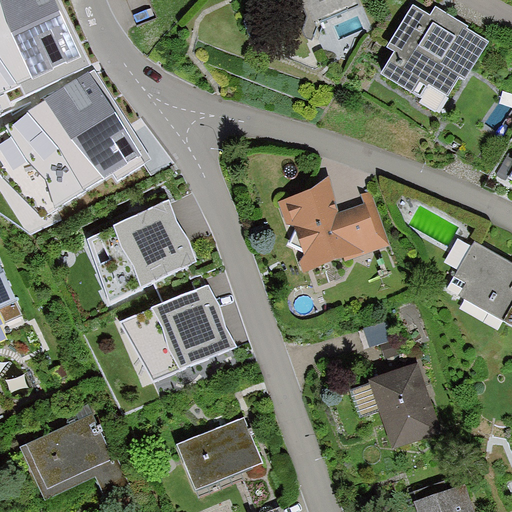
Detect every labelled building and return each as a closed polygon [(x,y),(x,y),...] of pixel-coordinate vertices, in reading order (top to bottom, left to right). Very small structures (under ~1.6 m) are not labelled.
[(0,0),(0,108),(91,65),(60,0),(0,0)] [(235,0),(258,51),(317,74),(350,37),(372,29),(360,3),(356,4),(354,0),(235,0)] [(427,15),(410,5),(383,49),(390,53),(378,73),(419,98),(426,87),(445,98),(457,77),(463,80),(487,41),(464,27),(465,26),(432,6),(427,15)] [(95,69),(0,136),(0,173),(3,178),(44,219),(113,173),(117,181),(152,159),(132,127),(95,69)] [(329,189),(279,207),(302,274),(389,244),(373,200),(337,212),(329,189)] [(169,202),(90,239),(111,302),(181,268),(197,260),(188,240),(177,221),(169,202)] [(511,267),(472,245),(446,291),(505,324),(511,311),(511,267)] [(0,311),(18,303),(0,264),(0,311)] [(119,322),(155,382),(236,346),(225,327),(220,306),(209,285),(119,322)] [(416,364),(367,382),(392,450),(440,433),(416,364)] [(93,416),(19,450),(43,504),(95,480),(105,503),(128,493),(93,416)] [(244,418),(179,445),(199,491),(263,463),(244,418)] [(471,511),(464,488),(414,504),(416,511),(471,511)]
